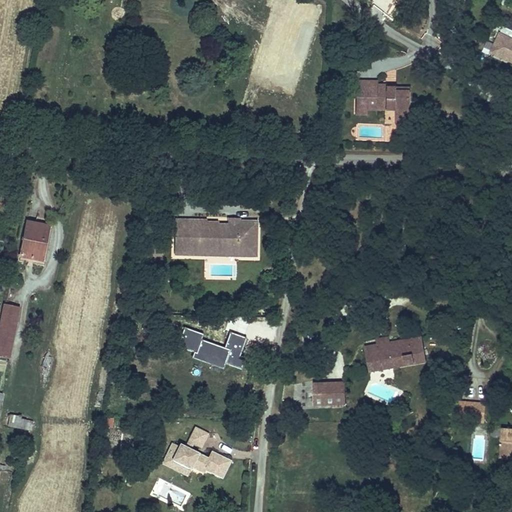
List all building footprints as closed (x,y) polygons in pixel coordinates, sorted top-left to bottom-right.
[(321,6),(299,0),(274,0),(250,81),(295,94),(321,6)] [(511,33),(501,29),(499,35),(511,40),(511,33)] [(511,40),(499,35),(490,55),(511,64),(511,40)] [(356,84),(355,114),(367,115),(367,109),(367,105),(378,105),(378,109),(397,110),(396,116),(412,117),(413,94),(385,93),(385,89),(386,86),(356,84)] [(396,116),(397,124),(412,124),(412,117),(396,116)] [(239,248),(238,256),(257,257),(257,222),(240,221),(239,221),(239,225),(229,225),(218,225),(218,223),(210,223),(210,225),(206,225),(206,221),(176,220),(176,255),(206,256),(206,248),(239,248)] [(42,261),(49,227),(46,226),(46,225),(36,223),(36,224),(27,223),(20,257),(42,261)] [(149,232),(142,231),(141,243),(148,244),(149,232)] [(206,256),(238,256),(239,248),(206,248),(206,256)] [(499,276),(501,264),(494,263),(492,275),(499,276)] [(0,327),(0,330),(14,333),(19,309),(4,306),(0,327)] [(0,355),(9,358),(14,333),(0,330),(0,355)] [(392,363),(393,368),(427,362),(423,338),(390,344),(378,346),(365,348),(369,367),(392,363)] [(369,372),(393,368),(392,363),(369,367),(369,372)] [(342,405),(342,383),(313,384),(314,405),(342,405)] [(471,421),(491,423),(492,413),(478,412),(478,406),(472,406),(471,421)] [(8,416),(7,428),(25,429),(26,417),(8,416)] [(189,441),(194,444),(201,447),(208,434),(196,428),(189,441)] [(511,430),(502,430),(500,451),(511,452),(511,430)] [(172,461),(191,470),(192,468),(204,473),(206,470),(222,478),(231,461),(211,452),(208,458),(191,450),(186,448),(180,445),(179,447),(172,443),(168,452),(175,455),(172,461)] [(188,476),(191,470),(172,461),(175,455),(168,452),(162,464),(188,476)]
